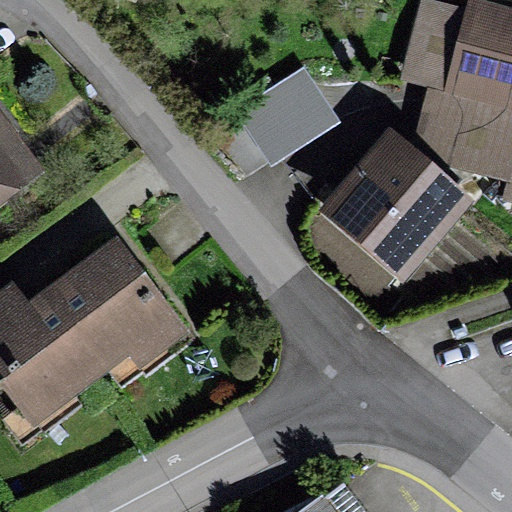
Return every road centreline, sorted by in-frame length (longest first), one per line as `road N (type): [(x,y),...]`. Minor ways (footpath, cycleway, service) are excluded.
road 1 (residential): [(362,364),(126,90),(30,0)]
road 2 (residential): [(362,364),(107,511)]
road 3 (residential): [(511,483),(362,364)]
